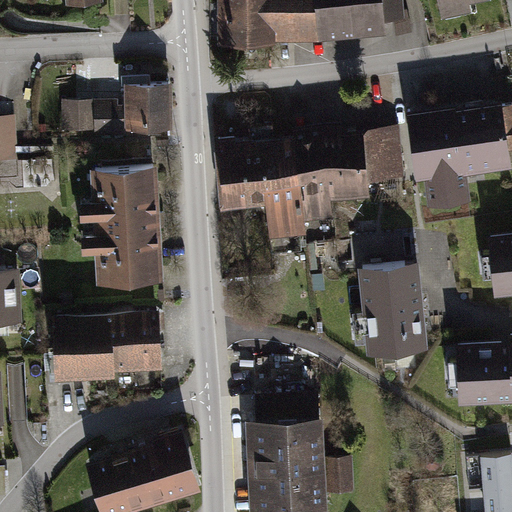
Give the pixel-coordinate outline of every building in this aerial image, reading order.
[(224,0),(228,34),(394,19),(392,0),(224,0)] [(128,97),(68,98),(68,130),(128,129),(130,121),(171,121),(170,80),(127,80),(128,97)] [(454,102),(463,165),(511,158),(511,107),(507,108),(499,96),(454,102)] [(455,102),(410,108),(418,170),(426,169),(429,196),(467,190),(464,167),(463,165),(456,109),(455,102)] [(0,157),(16,157),(14,112),(0,113),(0,157)] [(289,133),(299,220),(332,216),(329,196),(363,192),(362,177),(401,172),(395,122),(337,129),(336,117),(288,123),(289,133)] [(265,128),(250,130),(263,234),(301,229),(299,220),(289,133),(266,136),(265,128)] [(250,130),(211,136),(218,208),(259,205),(250,130)] [(155,162),(93,165),(94,193),(82,194),(83,211),(95,211),(96,227),(82,227),(83,244),(96,244),(97,273),(160,270),(155,162)] [(511,236),(489,239),(494,286),(511,284),(511,236)] [(407,262),(364,265),(370,342),(413,339),(407,262)] [(18,265),(0,266),(0,318),(22,317),(18,265)] [(156,304),(54,309),(57,372),(114,369),(114,364),(159,361),(156,304)] [(458,396),(511,392),(511,340),(456,344),(457,356),(443,357),(445,381),(457,380),(458,396)] [(326,408),(241,412),(246,511),(260,510),(259,511),(331,511),(330,484),(348,484),(347,453),(328,454),(326,408)] [(181,430),(89,457),(104,505),(196,478),(181,430)] [(485,453),(488,511),(511,511),(511,462),(511,451),(485,453)]
